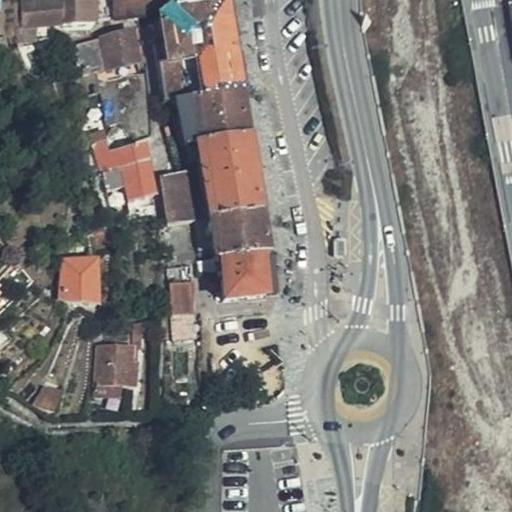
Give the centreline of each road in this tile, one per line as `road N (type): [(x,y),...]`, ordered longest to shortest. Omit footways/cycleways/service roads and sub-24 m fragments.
road 1 (residential): [(269,0),(314,237),(317,312),(332,357)]
road 2 (tertiary): [(340,0),(380,238)]
road 3 (residential): [(201,511),(213,427),(321,404)]
road 4 (residential): [(477,0),(511,189)]
road 5 (tertiary): [(395,360),(397,312),(380,238)]
